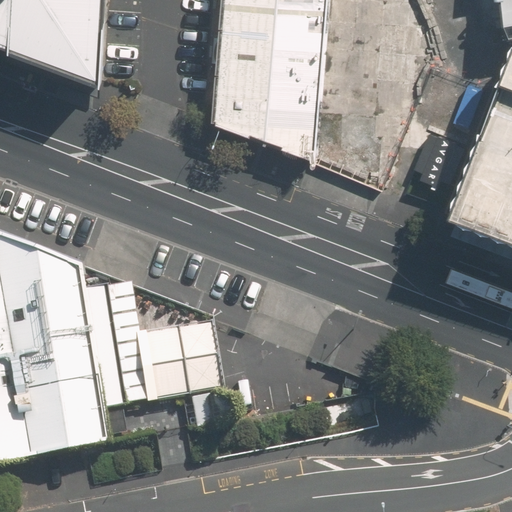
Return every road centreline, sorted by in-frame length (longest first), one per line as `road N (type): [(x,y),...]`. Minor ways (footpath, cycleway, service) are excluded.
road 1 (secondary): [(0,128),(511,327)]
road 2 (residential): [(212,511),(511,461)]
